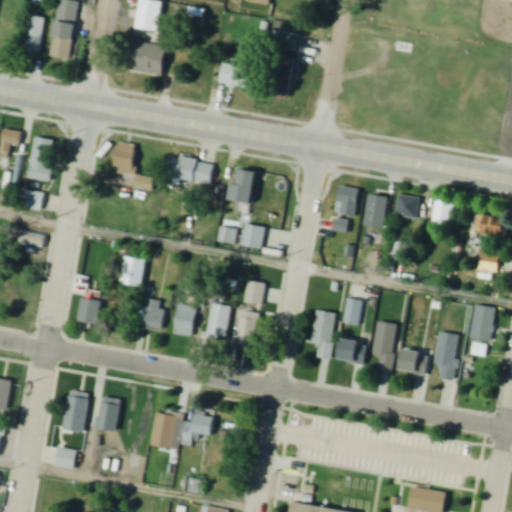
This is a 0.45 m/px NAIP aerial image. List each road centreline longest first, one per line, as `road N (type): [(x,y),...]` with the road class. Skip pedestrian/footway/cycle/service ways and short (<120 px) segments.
road 1 (residential): [(253,511),(346,0)]
road 2 (primary): [(511,181),(0,89)]
road 3 (residential): [(511,428),(0,340)]
road 4 (residential): [(20,511),(88,105)]
road 5 (residential): [(489,511),(511,376)]
